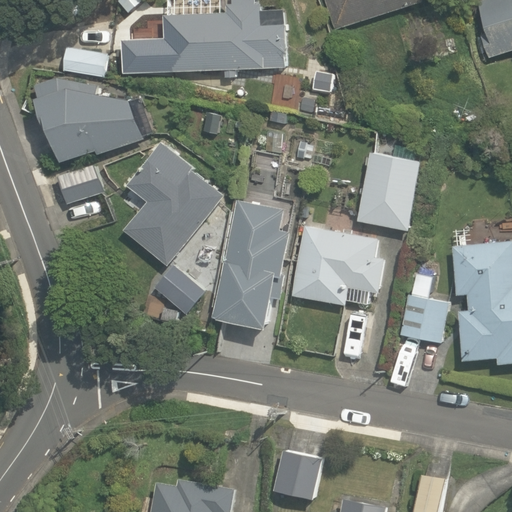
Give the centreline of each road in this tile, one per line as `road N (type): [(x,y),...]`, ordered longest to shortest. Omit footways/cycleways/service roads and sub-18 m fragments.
road 1 (residential): [(83,378),(133,369),(267,380),(511,426)]
road 2 (unclassified): [(83,378),(0,136)]
road 3 (unclassified): [(0,482),(83,378)]
